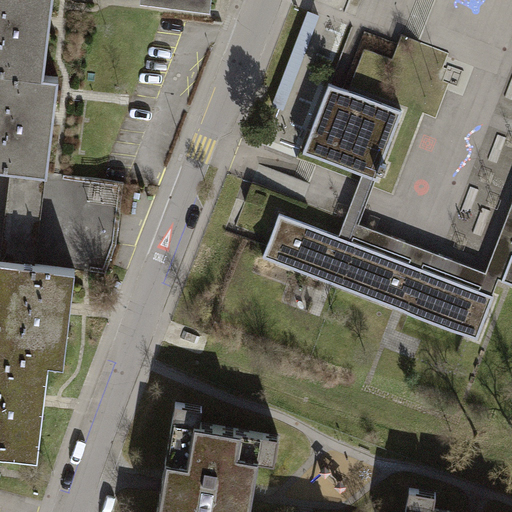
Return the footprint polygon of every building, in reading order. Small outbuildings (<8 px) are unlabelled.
[(0,0),(0,72),(42,78),(52,0),(0,0)] [(0,168),(9,169),(46,174),(58,80),(42,78),(0,72),(0,168)] [(362,173),(376,178),(402,110),(329,82),(303,151),(362,173)] [(0,265),(34,270),(46,174),(9,169),(0,235),(0,265)] [(511,205),(488,270),(380,229),(360,222),(367,204),(376,178),(362,173),(352,198),(344,218),(339,234),(481,287),(495,292),(500,279),(511,247),(511,205)] [(339,234),(281,212),(264,257),(478,337),(495,292),(481,287),(339,234)] [(511,247),(500,279),(511,283),(511,247)] [(0,361),(47,367),(61,369),(73,275),(34,270),(0,265),(0,361)] [(0,456),(35,461),(47,367),(0,361),(0,456)] [(198,421),(201,403),(176,399),(157,511),(250,511),(260,459),(274,461),(279,434),(198,421)] [(450,511),(432,509),(435,490),(409,486),(405,511),(450,511)]
